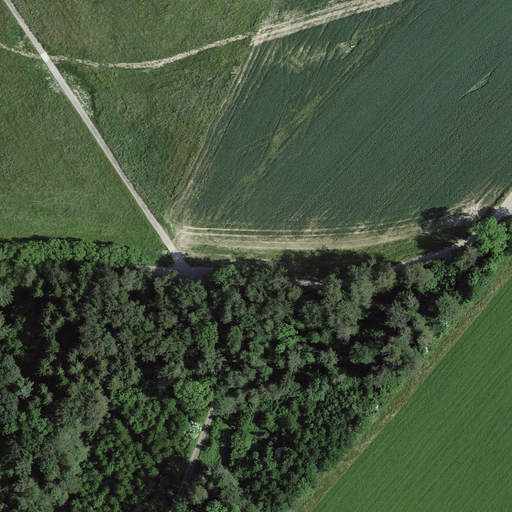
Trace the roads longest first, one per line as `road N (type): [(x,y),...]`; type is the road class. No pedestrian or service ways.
road 1 (track): [(7,0),(215,316),(226,347),(223,380),(173,511)]
road 2 (unclassified): [(511,198),(453,250),(337,283),(93,264),(0,267)]
